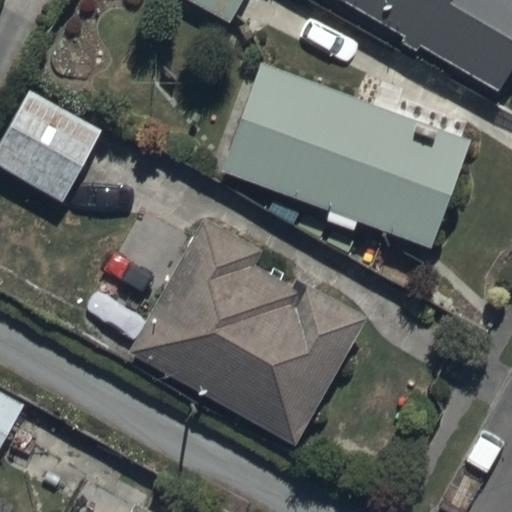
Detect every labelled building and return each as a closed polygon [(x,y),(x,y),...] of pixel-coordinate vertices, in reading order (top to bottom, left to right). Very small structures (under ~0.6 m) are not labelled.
[(206,0),(236,16),(244,0),(206,0)] [(511,0),(360,0),(503,81),(511,65),(511,0)] [(476,130),(265,49),(222,160),(332,201),(328,211),(357,222),(362,211),(435,239),(476,130)] [(108,120),(33,80),(0,140),(0,159),(67,196),(108,120)] [(292,435),(367,309),(309,275),(304,284),(256,255),(265,239),(210,206),(131,339),(292,435)] [(0,382),(0,453),(30,400),(0,382)] [(77,511),(61,503),(55,511),(173,511),(138,492),(127,511),(77,511)]
